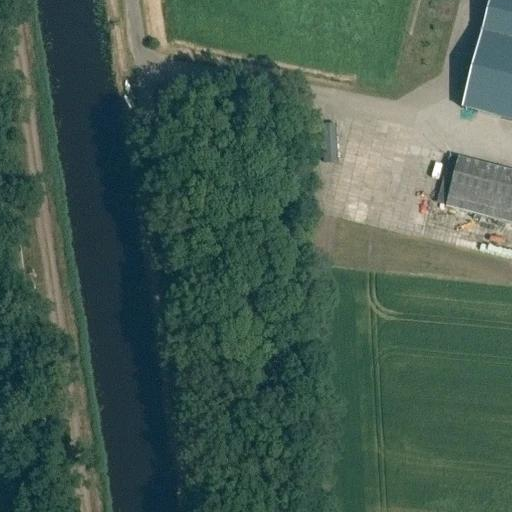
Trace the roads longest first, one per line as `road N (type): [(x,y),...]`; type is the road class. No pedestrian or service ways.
road 1 (track): [(7,0),(80,511)]
road 2 (track): [(208,511),(144,68)]
